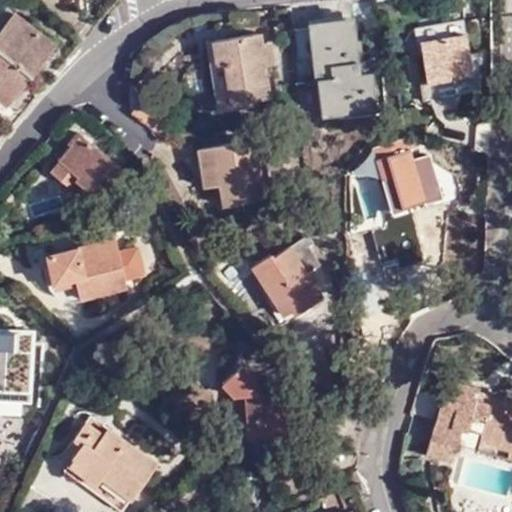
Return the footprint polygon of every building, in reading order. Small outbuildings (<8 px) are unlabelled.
[(477,0),(459,0),(462,23),(481,20),(477,0)] [(15,12),(0,30),(0,100),(7,106),(56,45),(15,12)] [(361,75),(355,24),(296,30),(303,81),(319,78),(323,116),(377,109),(372,73),(361,75)] [(261,33),(212,41),(217,64),(225,63),(231,103),(272,97),(266,64),(274,64),(271,43),(263,44),(261,33)] [(420,42),(427,83),(472,76),(465,35),(420,42)] [(217,64),(212,41),(206,42),(216,105),(231,103),(225,63),(217,64)] [(132,114),(159,136),(160,137),(160,136),(174,115),(147,93),(132,114)] [(79,176),(76,180),(100,200),(125,171),(78,132),(69,142),(71,145),(59,160),(79,176)] [(208,170),(210,188),(220,186),(223,206),(265,199),(255,140),(198,149),(202,171),(208,170)] [(445,202),(441,188),(440,188),(431,159),(415,162),(412,152),(419,150),(416,140),(407,142),(373,147),(382,180),(394,177),(404,210),(427,204),(427,206),(445,202)] [(70,187),(76,180),(79,176),(59,160),(50,170),(70,187)] [(204,188),(210,188),(208,170),(202,171),(204,188)] [(303,303),(306,308),(323,297),(308,274),(322,264),(309,247),(314,243),(309,235),(274,258),(271,254),(252,266),(283,316),(293,309),(303,303)] [(46,255),(48,264),(53,284),(77,279),(81,300),(127,289),(115,237),(46,255)] [(53,284),(48,264),(45,265),(49,283),(50,287),(55,292),(62,297),(67,298),(75,300),(81,300),(77,279),(53,284)] [(296,315),(306,308),(303,303),(293,309),(296,315)] [(0,404),(30,406),(34,332),(0,330),(0,404)] [(511,399),(494,395),(492,404),(477,400),(479,391),(480,387),(448,378),(429,440),(457,448),(463,430),(481,435),(477,450),(511,459),(511,399)] [(494,395),(479,391),(477,400),(492,404),(494,395)] [(268,394),(245,395),(247,421),(255,421),(256,437),(271,436),(268,394)] [(102,477),(131,500),(157,463),(91,415),(73,440),(81,445),(67,464),(96,484),(102,477)] [(203,462),(214,448),(201,438),(190,452),(203,462)] [(457,448),(429,440),(427,447),(455,455),(457,448)] [(121,511),(122,511),(131,500),(102,477),(96,484),(67,464),(64,469),(121,511)]
